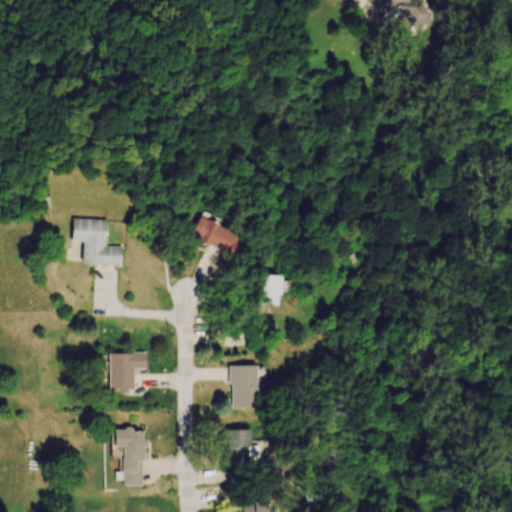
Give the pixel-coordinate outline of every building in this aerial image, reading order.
[(398,8),(413,36),(432,25),(418,0),(368,0),(378,19),(398,8)] [(237,236),(202,221),(193,241),(229,256),(237,236)] [(108,223),(74,222),(73,244),(85,244),(84,267),(123,268),(123,249),(107,249),(108,223)] [(282,308),(282,278),(258,278),(258,307),(282,308)] [(147,372),(147,356),(110,356),(110,393),(135,393),(135,372),(147,372)] [(231,412),(259,412),(259,369),(231,369),(231,412)] [(122,452),(123,487),(143,487),(142,465),(144,465),(143,432),(115,433),(115,452),(122,452)] [(229,467),(260,467),(260,447),(251,448),(251,433),(229,434),(229,467)] [(231,511),(233,511),(244,511),(267,511),(266,491),(231,493),(231,511)]
